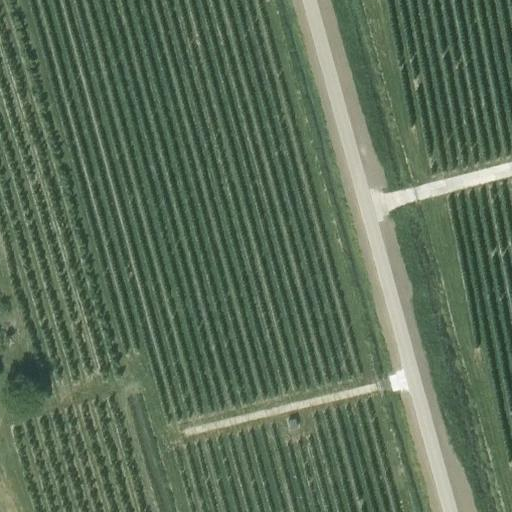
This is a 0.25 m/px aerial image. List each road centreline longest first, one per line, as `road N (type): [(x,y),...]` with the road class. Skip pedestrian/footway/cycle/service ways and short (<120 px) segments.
road 1 (unclassified): [(450,511),(309,0)]
road 2 (track): [(185,432),(412,378)]
road 3 (track): [(365,206),(511,170)]
